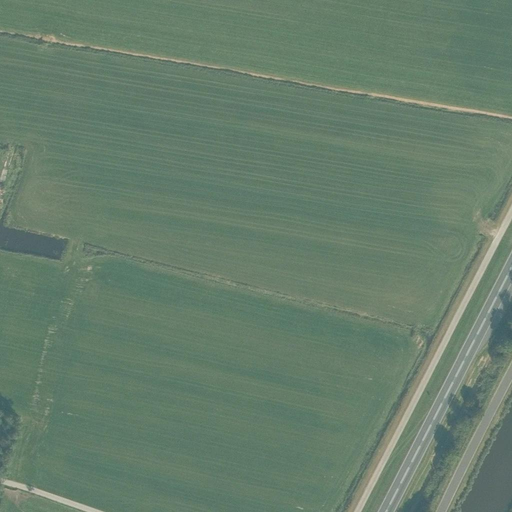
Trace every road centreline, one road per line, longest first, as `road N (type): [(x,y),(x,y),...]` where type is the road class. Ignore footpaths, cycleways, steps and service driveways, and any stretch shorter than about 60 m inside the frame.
road 1 (unclassified): [(511,206),(356,511)]
road 2 (trunk): [(385,511),(511,268)]
road 3 (unclassified): [(447,511),(511,381)]
